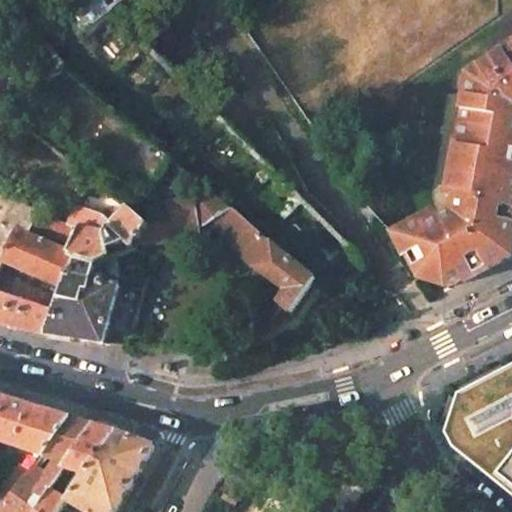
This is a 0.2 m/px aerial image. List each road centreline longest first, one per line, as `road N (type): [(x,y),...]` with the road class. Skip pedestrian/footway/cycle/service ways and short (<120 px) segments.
road 1 (residential): [(182,416),(247,411),(262,398),(381,373)]
road 2 (residential): [(0,365),(182,416)]
road 3 (residential): [(381,373),(428,464),(483,511)]
road 4 (residential): [(381,373),(511,308)]
